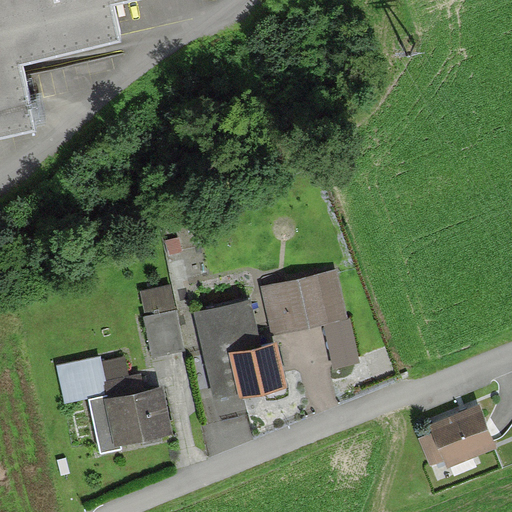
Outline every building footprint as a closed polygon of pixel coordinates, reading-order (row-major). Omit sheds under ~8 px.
[(0,0),(0,128),(34,122),(20,51),(7,0),(0,0)] [(7,0),(20,51),(114,37),(106,0),(7,0)] [(261,286),(271,335),(324,324),(349,319),(338,270),(261,286)] [(186,350),(171,283),(140,290),(146,316),(142,316),(152,358),(186,350)] [(262,346),(251,299),(195,312),(215,398),(239,393),(240,398),(288,387),(286,377),(278,343),(262,346)] [(349,319),(324,324),(333,367),(361,361),(351,318),(349,319)] [(104,381),(129,376),(125,357),(102,362),(100,356),(57,366),(65,404),(88,399),(107,395),(104,381)] [(164,388),(144,392),(140,373),(129,376),(104,381),(107,395),(88,399),(100,455),(123,450),(122,445),(174,434),(170,416),(164,388)] [(431,465),(445,460),(448,468),(497,448),(483,414),(479,405),(430,425),(433,433),(420,439),(431,465)]
